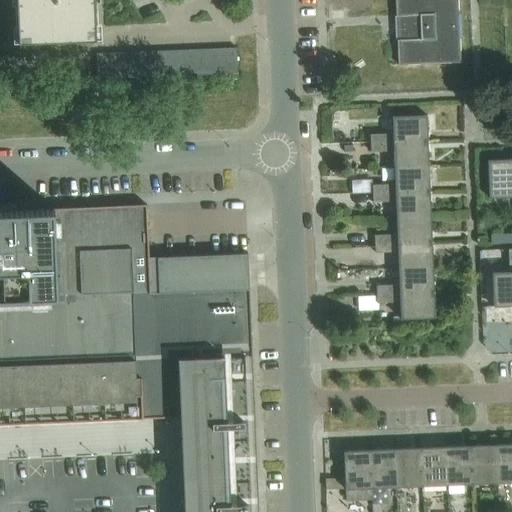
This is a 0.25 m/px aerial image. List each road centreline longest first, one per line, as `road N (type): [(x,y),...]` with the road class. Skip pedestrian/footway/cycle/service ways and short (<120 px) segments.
road 1 (residential): [(0,168),(286,155)]
road 2 (residential): [(300,408),(286,155)]
road 3 (residential): [(300,408),(511,400)]
road 4 (residential): [(286,155),(282,0)]
